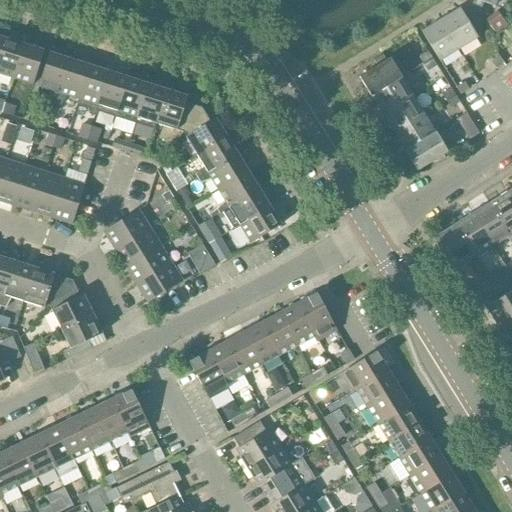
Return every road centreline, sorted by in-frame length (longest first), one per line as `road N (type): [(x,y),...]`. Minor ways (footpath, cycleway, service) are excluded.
road 1 (tertiary): [(372,230),(254,50),(133,0)]
road 2 (tertiary): [(511,459),(372,230)]
road 3 (residential): [(143,345),(372,230)]
road 4 (residential): [(143,345),(234,511)]
road 5 (residential): [(511,143),(372,230)]
road 6 (residential): [(0,411),(143,345)]
